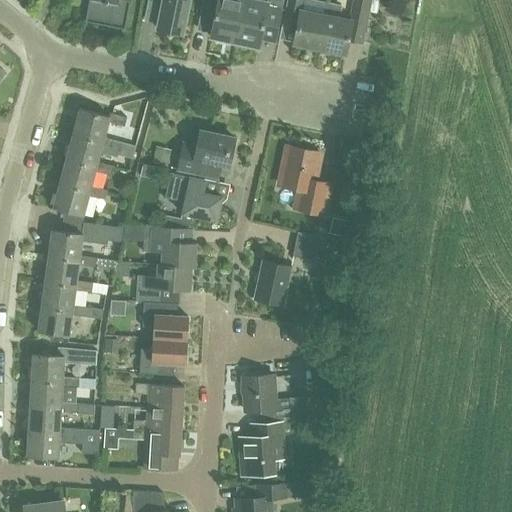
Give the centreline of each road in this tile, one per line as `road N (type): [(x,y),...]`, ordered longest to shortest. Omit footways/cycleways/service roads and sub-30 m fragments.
road 1 (residential): [(210,486),(217,338),(294,343)]
road 2 (residential): [(272,92),(52,53)]
road 3 (residential): [(0,472),(210,486)]
road 4 (residential): [(0,224),(52,53)]
road 5 (residential): [(236,256),(272,92)]
